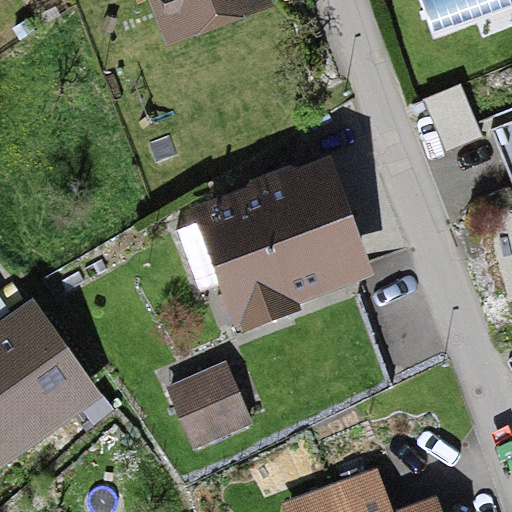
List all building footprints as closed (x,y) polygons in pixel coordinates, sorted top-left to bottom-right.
[(0,0),(0,10),(15,0),(0,0)] [(263,0),(140,0),(166,64),(276,30),(263,0)] [(185,218),(230,330),(359,279),(314,166),(185,218)] [(0,340),(0,476),(96,411),(32,318),(0,340)] [(227,380),(166,405),(193,469),(253,444),(227,380)] [(342,511),(388,511),(382,495),(342,511)]
